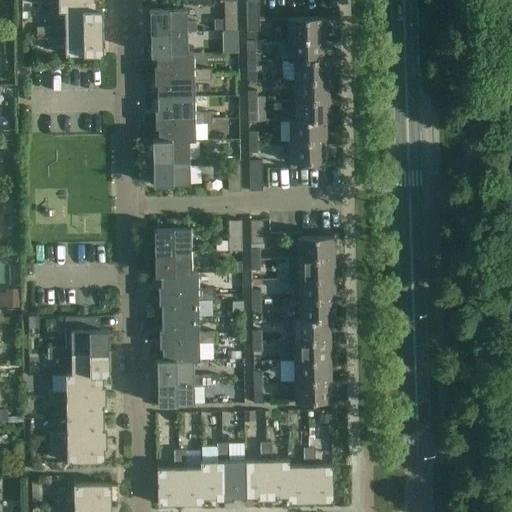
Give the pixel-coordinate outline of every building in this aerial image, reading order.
[(58,0),(59,9),(64,9),(95,8),(95,0),(58,0)] [(224,0),(225,18),(214,18),(214,29),(225,29),(225,23),(237,23),(236,0),(224,0)] [(245,0),(247,40),(247,49),(246,49),(246,60),(256,60),(256,49),(255,40),(257,40),(257,30),(259,30),(259,18),(258,0),(245,0)] [(65,26),(48,26),(48,32),(65,31),(102,31),(102,8),(95,8),(64,9),(64,12),(65,26)] [(186,8),(149,9),(150,32),(187,31),(196,31),(196,19),(187,19),(186,8)] [(324,17),(286,18),(286,38),(308,38),(313,38),(324,38),(324,17)] [(225,23),(225,29),(226,29),(226,31),(238,30),(237,23),(225,23)] [(65,31),(48,32),(48,38),(65,37),(65,54),(102,54),(102,31),(65,31)] [(187,31),(150,32),(150,53),(154,53),(156,53),(187,53),(193,53),(193,51),(187,51),(187,31)] [(308,38),(286,38),(286,39),(287,60),(292,60),(292,59),(306,59),(324,59),(324,57),(324,40),(324,39),(324,38),(313,38),(308,38)] [(156,65),(154,65),(154,75),(157,75),(177,75),(194,74),(194,80),(202,80),(202,68),(194,68),(193,53),(187,53),(156,53),(156,55),(156,65)] [(306,59),(292,59),(292,60),(293,79),(330,78),(330,57),(324,57),(324,59),(306,59)] [(247,71),(256,70),(256,60),(246,60),(247,71)] [(202,68),(202,80),(211,80),(211,68),(202,68)] [(157,75),(154,75),(154,84),(157,84),(157,97),(194,96),(194,80),(194,74),(177,75),(157,75)] [(330,78),(293,79),(293,99),(315,99),(331,99),(330,78)] [(247,90),(247,100),(257,100),(257,90),(247,90)] [(157,108),(155,108),(155,118),(157,118),(179,118),(194,117),(195,123),(203,123),(203,111),(194,111),(194,96),(157,97),(157,108)] [(294,119),(288,119),(288,120),(289,120),(294,120),(326,119),(326,121),(331,121),(331,99),(315,99),(293,99),(294,119)] [(257,100),(247,100),(247,111),(248,111),(248,119),(257,120),(257,109),(257,100)] [(203,111),(203,123),(212,123),(212,111),(203,111)] [(157,118),(155,118),(155,127),(157,127),(158,138),(195,138),(195,123),(194,117),(179,118),(157,118)] [(294,120),(289,120),(289,141),(326,140),(326,121),(326,119),(294,120)] [(15,128),(2,128),(2,139),(15,138),(15,128)] [(248,131),(248,141),(258,141),(257,130),(248,131)] [(158,138),(152,139),(152,140),(152,161),(158,161),(189,161),(189,158),(189,141),(195,140),(195,139),(195,138),(158,138)] [(326,140),(289,141),(290,162),(326,161),(326,140)] [(248,152),(249,152),(258,152),(258,141),(248,141),(248,152)] [(262,190),(262,188),(262,159),(249,159),(250,191),(262,190)] [(227,160),(228,184),(228,191),(241,191),(240,160),(227,160)] [(158,161),(152,161),(153,185),(190,184),(189,161),(158,161)] [(241,219),(229,219),(229,227),(229,239),(229,240),(229,251),(242,250),(242,242),(241,219)] [(263,219),(250,219),(251,242),(263,242),(263,243),(263,219)] [(154,228),(154,252),(191,251),(191,228),(154,228)] [(296,237),(297,258),(334,257),(333,236),(296,237)] [(260,247),(250,247),(250,248),(250,259),(260,259),(260,248),(260,247)] [(191,251),(154,252),(154,270),(154,271),(154,273),(154,274),(160,274),(172,274),(173,274),(198,274),(198,272),(198,271),(191,271),(191,251)] [(297,258),(287,258),(287,279),(297,278),(334,278),(334,257),(297,258)] [(250,269),(251,269),(260,269),(260,259),(250,259),(250,269)] [(231,261),(231,271),(241,271),(241,261),(231,261)] [(161,285),(159,285),(159,295),(161,295),(189,294),(198,294),(215,293),(215,288),(206,288),(198,288),(198,274),(173,274),(172,274),(160,274),(161,284),(161,285)] [(297,279),(297,299),(334,298),(334,278),(297,279)] [(0,305),(20,306),(20,287),(5,287),(6,292),(0,292),(0,305)] [(251,289),(251,299),(261,299),(261,289),(251,289)] [(161,295),(159,295),(159,303),(161,303),(161,316),(190,316),(198,315),(198,299),(206,299),(212,299),(215,299),(215,293),(198,294),(189,294),(161,295)] [(292,318),(292,319),(330,319),(335,319),(334,298),(297,299),(298,318),(292,318)] [(251,299),(251,310),(261,310),(261,299),(251,299)] [(243,300),(232,300),(232,313),(243,313),(243,312),(243,300)] [(48,347),(47,353),(70,352),(105,352),(108,352),(107,329),(100,329),(99,315),(65,317),(65,347),(57,347),(48,347)] [(159,328),(159,337),(199,337),(199,343),(207,342),(207,337),(207,331),(199,331),(198,315),(161,316),(161,328),(159,328)] [(292,319),(293,340),(330,339),(330,319),(292,319)] [(261,329),(252,329),(252,340),(262,340),(261,329)] [(207,337),(207,342),(216,342),(216,331),(207,331),(207,337)] [(162,337),(159,337),(160,346),(162,346),(162,358),(172,358),(193,357),(199,357),(199,343),(199,337),(162,337)] [(293,340),(293,360),(330,359),(330,339),(293,340)] [(262,340),(252,340),(252,351),(262,351),(262,340)] [(47,353),(47,358),(56,358),(70,358),(71,373),(71,374),(90,374),(102,375),(108,374),(108,352),(105,352),(70,352),(47,353)] [(162,358),(156,358),(156,359),(156,361),(157,381),(194,380),(194,386),(202,386),(202,374),(194,374),(193,360),(193,359),(193,357),(172,358),(162,358)] [(293,360),(294,381),(331,380),(330,359),(293,360)] [(253,370),(253,381),(262,381),(262,370),(253,370)] [(52,390),(48,390),(48,396),(66,396),(103,395),(105,395),(105,385),(103,385),(102,375),(90,374),(71,374),(65,374),(65,375),(66,390),(52,390)] [(202,374),(202,386),(211,386),(211,374),(202,374)] [(157,381),(157,404),(194,403),(194,386),(194,380),(157,381)] [(294,381),(294,402),(331,401),(331,380),(294,381)] [(253,381),(253,399),(253,403),(263,402),(262,381),(253,381)] [(66,396),(48,396),(48,399),(48,401),(57,401),(66,401),(66,416),(103,415),(103,403),(106,403),(105,395),(103,395),(66,396)] [(253,411),(244,411),(244,421),(253,421),(255,421),(254,411),(253,411)] [(331,413),(318,414),(318,424),(331,423),(331,413)] [(67,433),(49,434),(50,439),(104,438),(104,428),(103,419),(103,415),(66,416),(66,419),(67,433)] [(67,445),(67,461),(104,461),(104,447),(107,447),(106,439),(50,439),(50,445),(67,445)] [(179,449),(179,503),(203,503),(203,497),(200,466),(185,466),(185,449),(185,441),(179,441),(179,449)] [(271,441),(266,442),(267,496),(276,496),(287,496),(287,494),(287,492),(287,486),(287,475),(288,464),(288,458),(272,459),(271,441)] [(217,460),(203,460),(203,497),(223,497),(222,442),(217,442),(217,446),(217,460)] [(228,442),(222,442),(223,497),(246,497),(245,459),(228,459),(228,442)] [(260,459),(245,459),(246,497),(247,497),(267,496),(266,442),(260,442),(260,446),(260,459)] [(287,494),(287,496),(287,502),(310,501),(309,447),(308,447),(303,447),(304,464),(289,464),(288,464),(287,475),(287,486),(287,492),(287,494)] [(309,447),(310,501),(333,501),(332,463),(315,464),(315,447),(309,447)] [(157,467),(158,504),(179,503),(179,449),(174,449),(174,466),(157,467)] [(57,500),(57,505),(111,505),(110,482),(73,483),(73,500),(57,500)]
